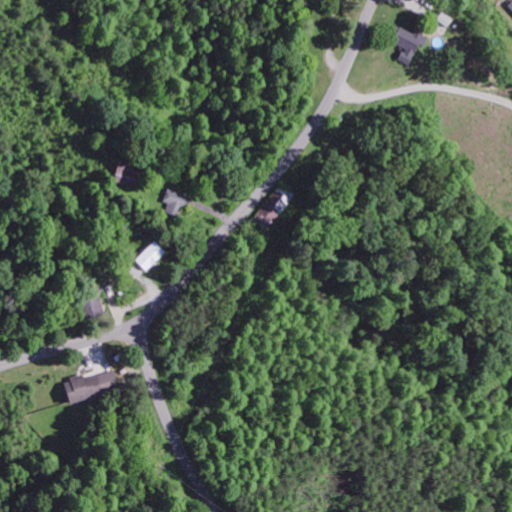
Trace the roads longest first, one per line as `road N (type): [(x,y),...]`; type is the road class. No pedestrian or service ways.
road 1 (residential): [(0,366),(114,332),(153,310),(309,130),(372,0)]
road 2 (residential): [(213,511),(171,428),(137,321)]
